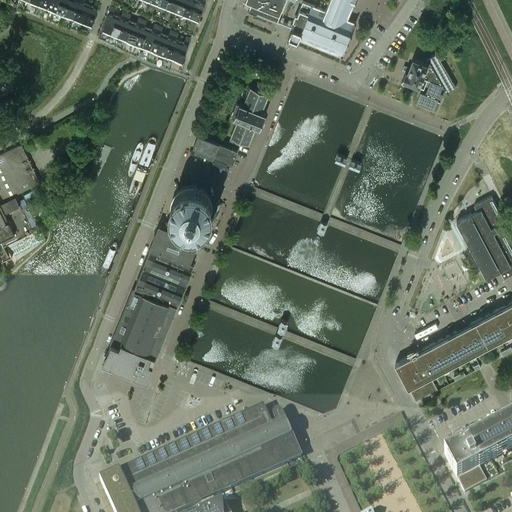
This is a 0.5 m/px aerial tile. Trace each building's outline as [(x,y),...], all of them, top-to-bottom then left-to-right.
[(38,0),(36,6),(42,9),(43,7),(45,8),(48,0),(38,0)] [(48,0),(45,8),(48,9),(47,11),(54,14),(59,0),(48,0)] [(59,0),(54,14),(60,16),(61,14),(63,15),(68,0),(59,0)] [(78,0),(68,0),(63,15),(66,16),(65,18),(72,21),(79,0),(78,0)] [(79,0),(72,21),(78,23),(78,21),(81,22),(88,4),(81,1),(81,0),(83,0),(85,0),(84,0),(79,0)] [(88,4),(81,22),(84,24),(83,25),(89,28),(100,2),(95,0),(94,4),(97,5),(96,7),(88,4)] [(158,0),(157,5),(159,6),(158,8),(164,10),(168,0),(158,0)] [(168,0),(164,10),(170,12),(171,11),(173,12),(177,0),(168,0)] [(177,0),(173,12),(175,12),(174,14),(180,16),(186,0),(177,0)] [(186,0),(180,16),(186,19),(187,17),(189,18),(196,0),(186,0)] [(198,19),(205,0),(203,0),(204,0),(203,2),(197,0),(196,0),(189,18),(191,19),(190,20),(196,23),(196,25),(199,26),(201,20),(198,19)] [(245,0),(245,2),(251,4),(248,10),(256,14),(257,12),(277,20),(285,0),(245,0)] [(329,0),(325,10),(303,0),(297,14),(295,13),(293,19),(294,20),(288,35),(298,39),(298,37),(341,54),(341,55),(342,55),(343,54),(342,54),(355,22),(355,23),(356,21),(354,21),(347,18),(353,3),(354,4),(355,0),(329,0)] [(111,6),(100,32),(106,35),(107,33),(109,34),(116,15),(110,13),(110,11),(113,12),(115,8),(111,6)] [(116,15),(109,34),(111,35),(110,36),(116,38),(126,12),(122,11),(121,15),(124,16),(123,18),(116,15)] [(126,12),(116,38),(122,41),(123,39),(125,40),(132,21),(126,19),(126,17),(129,18),(131,14),(126,12)] [(132,21),(125,40),(127,41),(126,42),(132,45),(142,19),(138,17),(137,21),(140,22),(139,24),(132,21)] [(142,19),(132,45),(138,47),(139,46),(141,46),(148,28),(141,25),(142,23),(145,25),(147,20),(142,19)] [(148,28),(141,46),(143,47),(142,49),(148,51),(158,25),(154,23),(153,28),(156,29),(155,31),(148,28)] [(158,25),(148,51),(154,54),(155,52),(156,53),(164,34),(157,32),(158,30),(161,31),(163,27),(158,25)] [(164,34),(156,53),(159,54),(158,55),(164,57),(174,31),(170,30),(168,34),(171,35),(171,37),(164,34)] [(174,31),(164,57),(170,60),(171,58),(172,59),(180,41),(173,38),(174,36),(177,37),(179,33),(174,31)] [(180,41),(172,59),(174,60),(174,61),(180,64),(190,38),(186,36),(184,40),(187,41),(187,43),(180,41)] [(420,91),(416,103),(433,109),(434,107),(437,109),(443,94),(438,92),(440,89),(442,88),(445,93),(447,92),(448,94),(447,92),(456,87),(436,53),(427,58),(427,56),(426,57),(430,62),(428,63),(428,64),(413,58),(409,67),(404,64),(402,69),(406,71),(402,79),(423,87),(426,79),(430,81),(425,93),(420,91)] [(267,92),(271,93),(275,82),(272,80),(267,92)] [(239,118),(232,136),(248,142),(255,125),(259,126),(260,125),(261,125),(263,124),(265,121),(263,118),(262,118),(264,113),(260,111),(267,94),(251,87),(244,105),(236,102),(231,115),(239,118)] [(196,146),(195,149),(213,156),(213,155),(214,155),(212,160),(225,166),(227,161),(232,163),(237,150),(237,149),(239,143),(230,139),(229,141),(221,138),(219,142),(218,142),(219,142),(198,134),(194,145),(196,146)] [(40,182),(21,144),(0,154),(0,200),(0,202),(1,202),(16,194),(40,182)] [(344,163),(346,158),(338,155),(335,160),(343,163),(344,163)] [(358,169),(360,164),(353,161),(352,160),(349,166),(351,166),(358,169)] [(220,209),(221,203),(221,202),(212,202),(210,197),(209,195),(208,194),(207,193),(206,192),(203,189),(195,185),(194,186),(192,186),(189,186),(186,186),(185,187),(184,187),(181,188),(180,189),(178,190),(176,192),(176,193),(174,195),(174,196),(173,197),(172,199),(171,201),(171,202),(171,203),(171,207),(171,208),(172,212),(173,216),(175,219),(178,221),(181,224),(184,225),(187,227),(191,227),(195,227),(198,226),(200,225),(201,225),(202,224),(204,222),(208,226),(214,219),(218,214),(219,211),(220,209)] [(16,194),(1,202),(0,202),(0,200),(0,243),(2,242),(2,243),(3,243),(1,239),(15,232),(18,237),(17,238),(17,239),(34,231),(16,194)] [(502,216),(491,195),(474,204),(478,212),(472,215),(471,212),(456,220),(486,276),(501,268),(503,272),(502,273),(504,277),(511,272),(511,247),(503,231),(499,233),(493,221),(502,216)] [(175,219),(173,216),(172,212),(165,227),(165,228),(194,239),(194,238),(193,238),(198,226),(195,227),(191,227),(187,227),(184,225),(181,224),(178,221),(175,219)] [(326,232),(329,223),(323,221),(320,230),(326,232)] [(165,228),(165,227),(159,225),(134,287),(176,305),(177,305),(193,263),(189,261),(197,240),(194,238),(194,239),(165,228)] [(2,252),(0,253),(0,258),(2,262),(10,258),(6,250),(6,251),(2,253),(2,252)] [(176,305),(134,287),(133,287),(110,343),(111,344),(147,358),(149,353),(155,356),(156,356),(176,305)] [(511,300),(464,326),(416,351),(416,350),(412,352),(413,353),(395,363),(415,401),(438,389),(429,373),(433,371),(434,373),(448,366),(447,363),(456,358),(458,361),(472,353),(470,351),(475,348),(479,346),(481,349),(495,341),(494,339),(499,336),(503,333),(505,336),(511,331),(511,300)] [(286,331),(289,322),(284,320),(280,329),(286,331)] [(280,345),(284,336),(278,334),(275,343),(280,345)] [(147,358),(111,344),(102,362),(148,380),(153,364),(155,356),(149,353),(147,358)] [(262,409),(102,481),(100,482),(113,511),(178,511),(300,457),(280,415),(280,414),(279,413),(278,413),(277,413),(276,413),(275,413),(275,414),(274,415),(274,416),(274,417),(274,418),(275,421),(274,421),(277,427),(272,429),(269,423),(268,423),(262,409)] [(511,418),(465,443),(464,442),(461,444),(461,445),(444,454),(464,493),(486,481),(477,465),(482,463),(483,465),(497,458),(495,455),(505,450),(506,453),(511,449),(511,418)] [(227,511),(222,501),(196,511),(227,511)]
